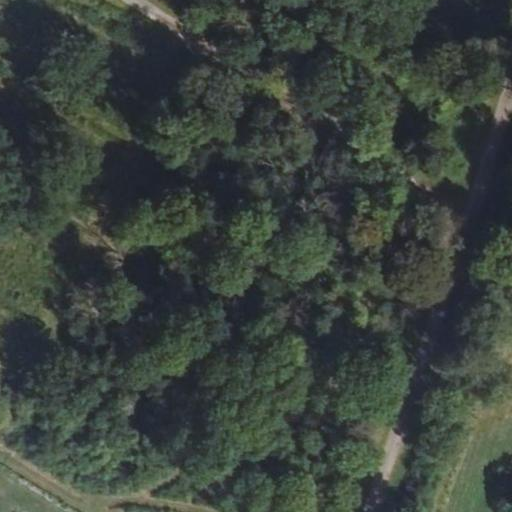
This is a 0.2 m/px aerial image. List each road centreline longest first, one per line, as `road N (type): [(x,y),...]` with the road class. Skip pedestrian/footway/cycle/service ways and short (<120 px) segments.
road 1 (unclassified): [(375,511),(511,101)]
road 2 (track): [(128,0),(471,224)]
